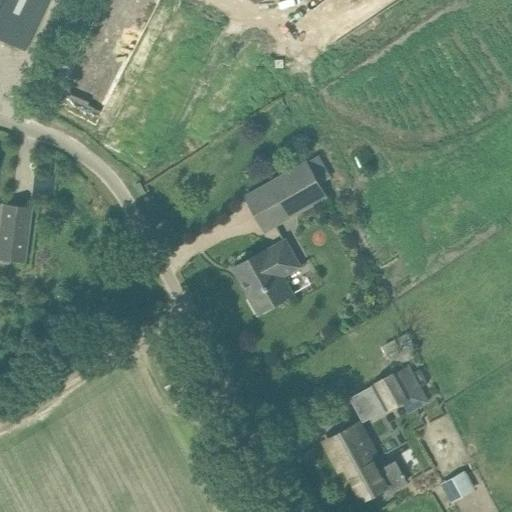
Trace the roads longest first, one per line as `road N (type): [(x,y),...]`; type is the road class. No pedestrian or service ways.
road 1 (unclassified): [(295,511),(135,208),(98,163),(40,129),(0,120)]
road 2 (unknown): [(98,163),(151,0)]
